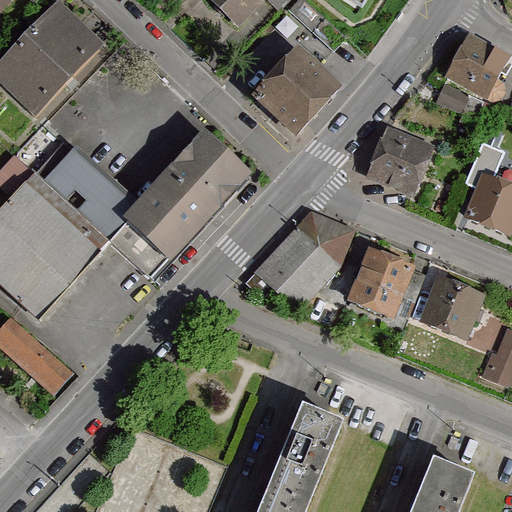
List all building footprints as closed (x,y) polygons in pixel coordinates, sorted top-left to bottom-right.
[(218,0),(242,22),(263,0),(218,0)] [(272,0),(277,5),(283,11),(293,0),(272,0)] [(302,0),(293,10),(337,50),(348,38),(306,0),(302,0)] [(60,11),(2,71),(38,106),(96,46),(60,11)] [(509,59),(471,37),(449,73),(445,83),(472,95),(475,90),(488,97),(495,101),(501,99),(506,91),(502,81),(498,79),(509,59)] [(300,49),(259,94),(301,131),(341,87),(300,49)] [(445,83),(443,88),(439,96),(482,116),(483,113),(494,118),(497,110),(486,105),(488,102),(472,95),(445,83)] [(50,119),(17,156),(34,172),(110,241),(144,205),(50,119)] [(414,193),(433,150),(391,131),(372,175),(414,193)] [(144,205),(110,241),(149,277),(246,173),(206,137),(144,205)] [(0,154),(0,198),(5,203),(34,172),(17,156),(7,147),(0,154)] [(5,203),(0,209),(0,279),(41,317),(110,241),(34,172),(5,203)] [(472,216),(510,233),(511,227),(511,187),(488,178),(472,216)] [(338,264),(296,228),(246,285),(262,299),(273,286),(299,309),(338,264)] [(427,274),(372,253),(366,268),(362,279),(354,300),(393,316),(402,293),(409,296),(405,306),(413,309),(427,274)] [(366,268),(362,267),(358,277),(362,279),(366,268)] [(482,298),(440,282),(426,320),(433,323),(432,326),(441,330),(442,328),(467,338),(482,298)] [(409,322),(413,309),(405,306),(409,296),(402,293),(393,316),(409,322)] [(8,320),(0,328),(0,344),(51,391),(67,373),(8,320)] [(493,357),(484,379),(509,389),(511,382),(511,333),(509,333),(498,359),(493,357)] [(303,511),(340,423),(304,408),(289,443),(285,441),(282,446),(280,453),(284,454),(259,511),(303,511)] [(455,511),(469,479),(433,464),(420,495),(416,494),(413,501),(410,508),(414,510),(412,511),(455,511)]
